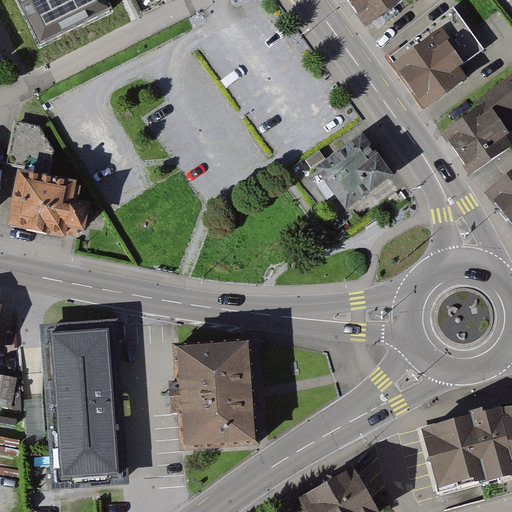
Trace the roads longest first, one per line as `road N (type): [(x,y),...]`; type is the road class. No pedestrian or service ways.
road 1 (primary): [(0,269),(291,317)]
road 2 (residential): [(0,102),(200,0)]
road 3 (secondary): [(311,0),(435,175)]
road 4 (secondary): [(368,412),(213,511)]
road 5 (primary): [(412,286),(291,317)]
road 6 (secondary): [(504,276),(467,205),(435,175)]
